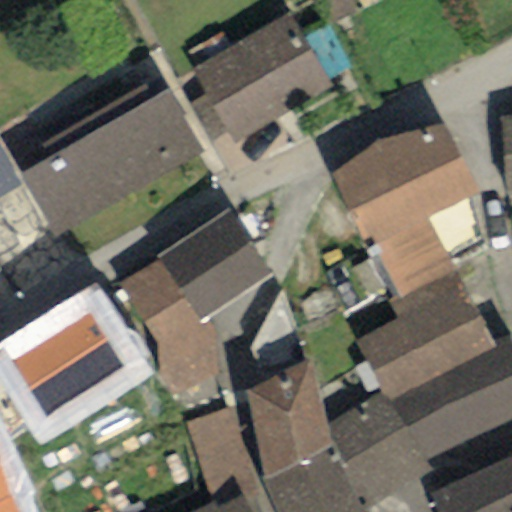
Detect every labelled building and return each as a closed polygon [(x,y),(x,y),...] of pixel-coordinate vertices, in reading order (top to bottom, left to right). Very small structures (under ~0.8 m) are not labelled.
[(356,0),(317,0),(326,31),(363,20),(356,0)] [(193,75),(233,148),(331,95),(291,22),(193,75)] [(53,244),(202,156),(158,81),(9,169),(53,244)] [(441,111),(331,165),(360,229),(368,226),(402,289),(386,299),(397,317),(465,281),(422,201),(474,177),(441,111)] [(271,265),(227,201),(157,250),(162,256),(201,313),(215,303),(271,265)] [(201,313),(162,256),(120,281),(155,332),(160,377),(220,373),(215,303),(201,313)] [(397,317),(355,338),(380,387),(387,399),(497,342),(465,281),(397,317)] [(0,387),(42,450),(152,376),(91,287),(0,347),(0,387)] [(511,410),(511,371),(497,342),(387,399),(426,454),(511,410)] [(246,381),(266,467),(332,438),(327,423),(308,356),(246,381)] [(380,387),(327,423),(332,438),(368,501),(433,464),(426,454),(387,399),(380,387)] [(284,511),(373,511),(368,501),(332,438),(266,467),(284,511)] [(0,511),(30,511),(0,443),(0,511)] [(511,511),(511,448),(431,487),(442,511),(511,511)] [(260,511),(246,482),(185,511),(260,511)]
